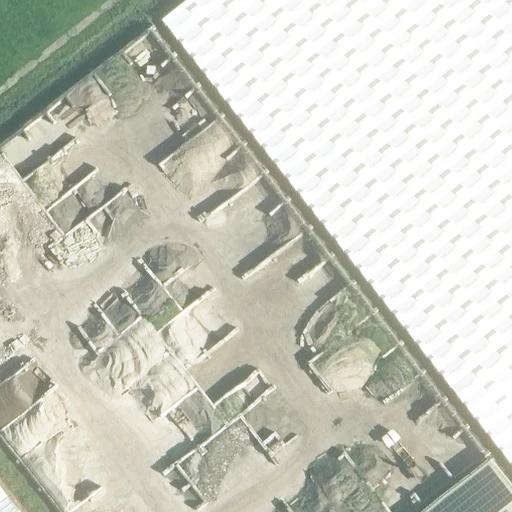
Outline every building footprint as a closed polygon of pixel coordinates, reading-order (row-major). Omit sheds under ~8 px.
[(511,0),(192,0),(163,23),(465,405),(511,464),(511,0)] [(101,160),(44,211),(67,236),(123,184),(101,160)] [(65,304),(109,373),(148,348),(144,342),(127,314),(112,323),(107,317),(112,314),(94,286),(65,304)] [(369,355),(398,388),(418,371),(395,345),(386,352),(380,345),(369,355)] [(511,511),(511,485),(493,462),(429,511),(511,511)] [(0,511),(14,511),(0,493),(0,511)]
